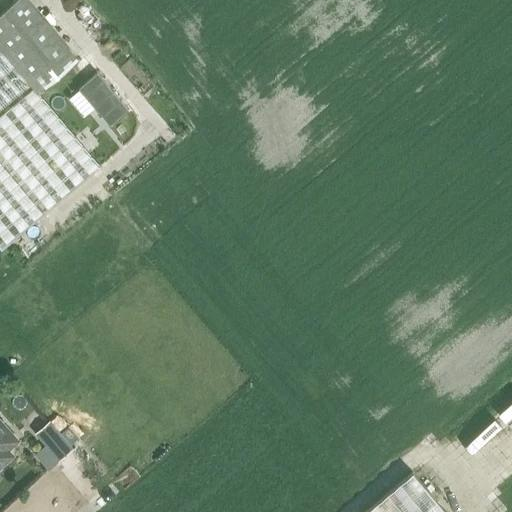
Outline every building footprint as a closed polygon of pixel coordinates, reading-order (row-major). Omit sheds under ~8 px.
[(0,246),(2,249),(100,167),(39,94),(79,61),(28,0),(16,0),(0,13),(0,246)] [(95,106),(110,124),(128,109),(97,73),(80,88),(95,106)] [(462,465),(499,433),(481,412),(444,444),(462,465)] [(0,421),(0,463),(7,457),(8,450),(6,448),(16,440),(0,421)] [(74,449),(51,421),(35,435),(59,462),(74,449)] [(487,481),(501,480),(501,469),(486,469),(487,481)] [(368,511),(445,511),(414,474),(368,511)] [(463,504),(482,494),(478,486),(459,495),(463,504)]
